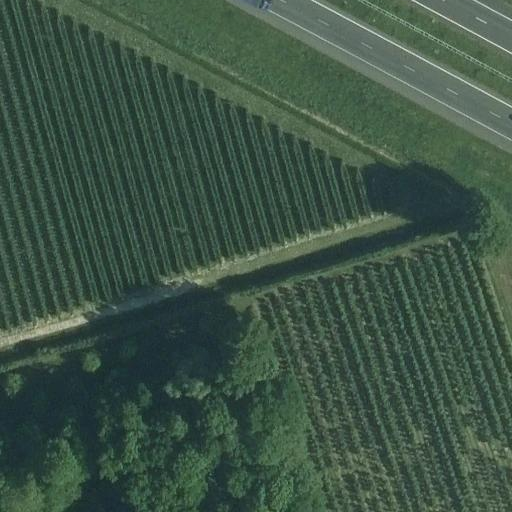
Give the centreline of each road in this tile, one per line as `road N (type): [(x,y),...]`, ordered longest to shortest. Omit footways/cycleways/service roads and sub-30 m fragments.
road 1 (track): [(431,215),(0,349)]
road 2 (motorway): [(294,0),(511,119)]
